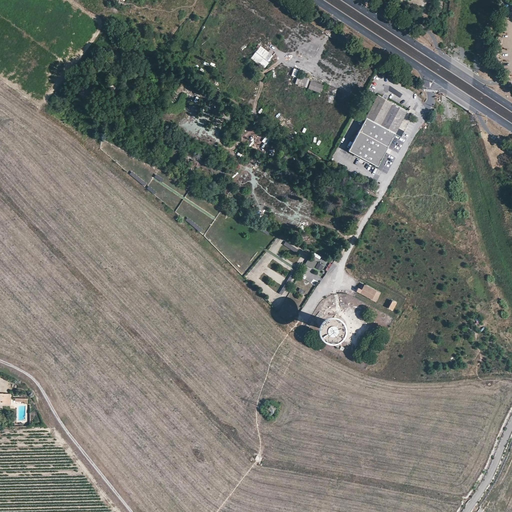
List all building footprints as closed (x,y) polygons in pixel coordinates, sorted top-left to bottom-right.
[(260,46),(251,59),(264,68),(273,56),(260,46)] [(307,88),(309,78),(304,77),(305,72),(293,69),(292,77),(297,78),(295,85),(307,88)] [(310,81),(308,89),(321,94),(324,85),(310,81)] [(393,103),(378,95),(366,117),(381,125),(393,103)] [(407,110),(393,103),(381,125),(395,133),(401,122),(407,110)] [(413,113),(407,110),(401,122),(407,125),(413,113)] [(395,136),(366,120),(348,152),(377,168),(395,136)] [(351,170),(341,163),(339,167),(349,173),(351,170)] [(358,289),(356,292),(376,302),(380,294),(364,285),(361,290),(358,289)] [(10,393),(0,393),(0,403),(10,404),(10,393)]
